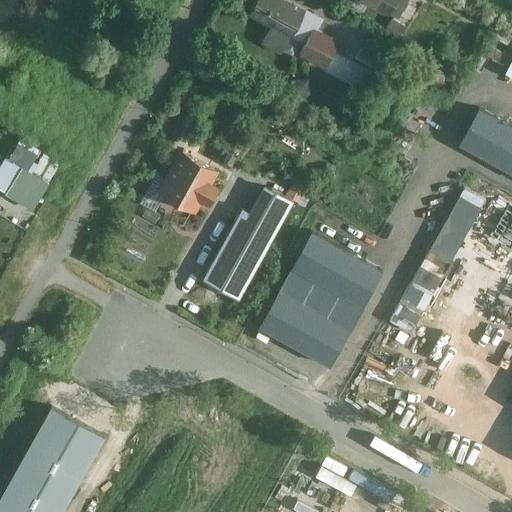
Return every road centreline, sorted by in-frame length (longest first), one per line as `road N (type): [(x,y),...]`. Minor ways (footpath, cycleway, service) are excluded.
road 1 (residential): [(491,511),(109,300)]
road 2 (residential): [(201,0),(2,351)]
